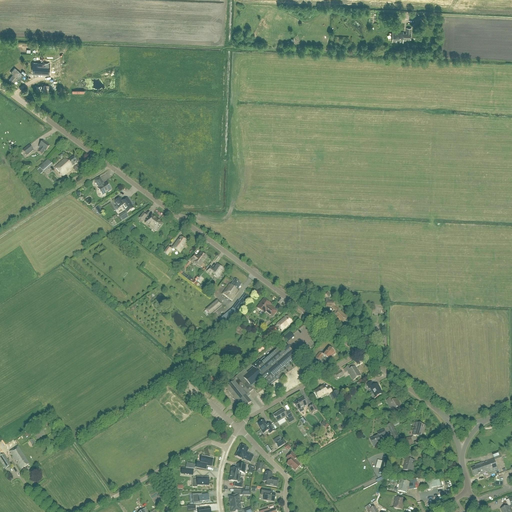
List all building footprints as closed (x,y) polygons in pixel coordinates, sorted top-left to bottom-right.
[(395,41),(396,39),(400,39),(399,42),(403,42),(403,40),(410,40),(411,32),(411,28),(406,28),(406,33),(403,33),(403,32),(393,31),(392,41),(395,41)] [(49,64),(34,64),(33,73),(48,73),(49,64)] [(94,111),(89,111),(86,111),(86,119),(90,119),(90,122),(96,123),(96,118),(100,118),(100,119),(106,119),(106,111),(104,111),(100,111),(97,111),(97,112),(94,112),(94,111)] [(45,151),(45,152),(49,147),(43,142),(38,148),(40,149),(38,152),(42,155),(45,151)] [(22,151),(26,157),(34,151),(29,146),(22,151)] [(70,171),(69,169),(77,163),(73,158),(67,162),(65,159),(55,168),(63,177),(70,171)] [(39,168),(40,169),(43,173),(52,165),(48,160),(39,168)] [(98,189),(102,196),(111,190),(107,184),(104,185),(100,178),(94,182),(99,189),(98,189)] [(122,207),(127,214),(134,209),(130,204),(130,203),(128,199),(123,202),(120,199),(114,203),(116,206),(115,207),(117,210),(122,207)] [(93,209),(94,211),(95,210),(99,216),(103,213),(99,207),(98,206),(93,209)] [(144,220),(147,222),(146,224),(156,232),(162,224),(151,216),(149,219),(147,217),(143,214),(140,219),(143,222),(144,220)] [(179,253),(187,243),(180,238),(173,248),(179,253)] [(167,256),(172,250),(168,247),(163,253),(167,256)] [(191,260),(200,267),(202,269),(205,266),(202,264),(207,258),(201,253),(197,258),(194,255),(191,260)] [(183,273),(183,270),(184,271),(187,267),(190,263),(188,261),(185,265),(182,269),(181,269),(178,273),(181,275),(190,282),(192,280),(183,273)] [(217,278),(223,270),(217,266),(214,270),(210,267),(207,272),(211,275),(212,274),(217,278)] [(238,291),(237,290),(241,285),(235,281),(231,286),(230,285),(223,294),(232,300),(238,291)] [(245,295),(242,298),(239,301),(241,302),(241,303),(238,301),(235,305),(230,311),(222,317),(226,323),(234,317),(249,298),(245,295)] [(205,310),(210,316),(210,315),(211,316),(222,307),(221,306),(221,305),(217,300),(205,310)] [(277,312),(270,306),(270,305),(264,300),(257,309),(264,314),(266,312),(272,317),(277,312)] [(347,318),(335,307),(335,303),(326,303),(326,307),(332,307),(334,310),(335,311),(332,316),(342,324),(347,318)] [(287,327),(292,323),(286,317),(276,325),(282,332),(287,327)] [(272,327),(263,335),(268,340),(277,333),(272,327)] [(283,339),(287,344),(293,339),(289,334),(283,339)] [(295,358),(284,345),(268,359),(263,358),(259,362),(259,361),(252,367),(254,369),(248,373),(243,378),(250,387),(261,377),(264,381),(265,380),(266,382),(271,377),(272,378),(295,358)] [(323,357),(329,361),(335,354),(328,349),(322,356),(320,354),(315,359),(319,362),(323,357)] [(349,367),(344,370),(343,370),(345,373),(348,372),(353,380),(360,376),(355,367),(351,369),(349,367)] [(334,377),(336,376),(337,379),(343,375),(340,370),(334,373),(332,375),(334,377)] [(249,395),(248,394),(253,390),(250,387),(243,378),(242,376),(238,379),(236,377),(223,388),(225,390),(226,389),(234,398),(233,399),(236,403),(238,401),(240,403),(237,405),(242,410),(251,402),(246,397),(249,395)] [(374,387),(371,383),(366,385),(369,390),(370,389),(376,398),(382,394),(379,389),(380,389),(377,385),(374,387)] [(328,395),(332,393),(329,388),(325,390),(323,386),(319,389),(314,392),(318,399),(327,394),(328,395)] [(297,411),(298,411),(300,413),(304,411),(302,408),(307,406),(303,398),(298,401),(299,401),(293,404),(297,411)] [(402,411),(400,406),(399,406),(398,405),(400,404),(397,400),(394,402),(392,398),(386,402),(390,408),(391,407),(395,415),(402,411)] [(314,405),(308,408),(312,415),(318,411),(314,405)] [(277,423),(285,418),(289,424),(294,421),(291,416),(288,412),(285,414),(283,410),(278,412),(279,413),(273,416),(277,423)] [(268,432),(269,435),(275,431),(271,425),(267,427),(264,421),(257,425),(263,434),(268,432)] [(387,426),(391,435),(396,433),(392,424),(387,426)] [(423,431),(424,431),(425,426),(416,424),(413,436),(421,438),(423,431)] [(379,436),(370,440),(374,447),(380,445),(385,443),(383,439),(387,437),(384,431),(377,434),(379,436)] [(277,448),(284,445),(281,440),(275,444),(277,448)] [(248,450),(240,446),(235,457),(243,461),(243,460),(250,463),(253,457),(246,453),(248,450)] [(10,453),(21,470),(29,464),(18,447),(10,453)] [(498,452),(492,454),(494,460),(502,458),(500,454),(498,454),(498,452)] [(295,472),(300,466),(294,461),(297,458),(291,453),(286,459),(289,461),(286,464),(292,469),(295,472)] [(415,462),(414,461),(410,460),(412,456),(407,454),(405,459),(406,459),(403,471),(412,474),(414,467),(413,466),(415,462)] [(4,455),(0,457),(0,461),(5,470),(11,466),(4,455)] [(197,462),(195,468),(206,470),(206,466),(211,467),(213,459),(209,459),(209,458),(206,457),(206,458),(201,457),(200,463),(197,462)] [(379,474),(386,476),(390,460),(384,458),(379,474)] [(488,474),(498,470),(494,460),(476,466),(477,467),(471,469),(474,477),(479,475),(479,476),(483,475),(483,474),(487,472),(488,474)] [(230,475),(240,477),(240,474),(244,474),(246,467),(238,465),(238,470),(231,469),(230,475)] [(276,488),(278,480),(271,479),(272,474),(265,473),(263,482),(266,483),(266,486),(276,488)] [(240,477),(230,475),(229,482),(234,483),(233,487),(242,489),(243,481),(239,480),(240,477)] [(197,486),(208,486),(209,478),(197,478),(197,479),(192,479),(192,488),(197,488),(197,486)] [(440,479),(432,481),(434,489),(442,487),(440,479)] [(399,485),(398,491),(406,493),(408,487),(409,483),(400,480),(399,484),(399,485)] [(274,502),(275,495),(270,494),(270,490),(262,489),(261,495),(264,496),(263,501),(274,502)] [(201,495),(192,495),(193,505),(199,504),(199,503),(209,502),(208,494),(201,495)] [(230,506),(240,504),(238,496),(228,498),(230,506)] [(404,505),(406,499),(397,496),(396,498),(395,498),(394,502),(395,502),(393,509),(402,511),(404,505)] [(510,511),(509,510),(511,508),(511,498),(508,500),(511,506),(508,507),(501,510),(501,511),(510,511)] [(369,510),(369,509),(372,507),(370,505),(367,507),(364,508),(366,511),(377,511),(376,510),(379,508),(375,502),(373,504),(375,507),(369,510)]
